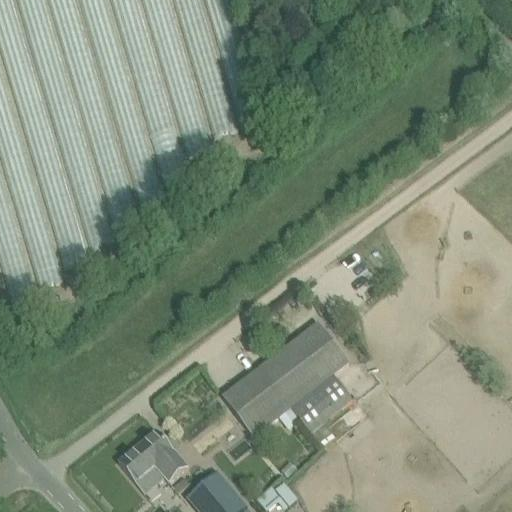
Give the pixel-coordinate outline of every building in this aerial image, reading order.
[(259,117),(248,120),(251,134),(262,131),(259,117)] [(353,406),(333,381),(351,367),(320,326),(224,400),(254,441),(282,420),(291,413),(299,424),(311,439),(353,406)] [(157,435),(139,450),(119,466),(146,498),(165,482),(170,488),(188,473),(157,435)] [(330,485),(339,494),(351,483),(331,461),(299,490),(310,503),(330,485)] [(247,511),(228,489),(222,494),(211,481),(193,496),(206,511),(247,511)] [(304,511),(298,492),(268,502),(271,511),(304,511)]
